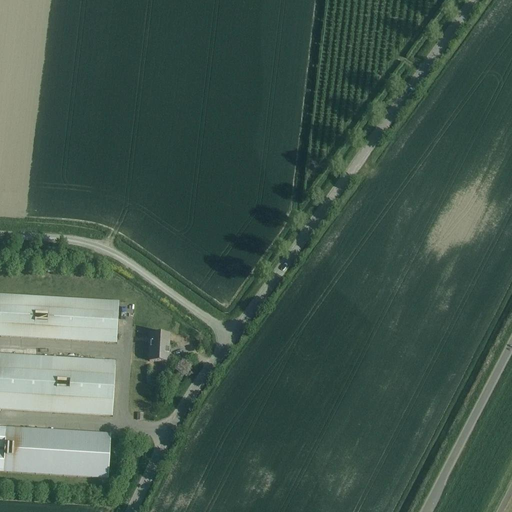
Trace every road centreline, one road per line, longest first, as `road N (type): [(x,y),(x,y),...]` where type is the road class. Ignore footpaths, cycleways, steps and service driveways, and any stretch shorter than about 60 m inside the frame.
road 1 (tertiary): [(229,339),(472,0)]
road 2 (unclassified): [(229,339),(99,248),(0,236)]
road 3 (tertiary): [(129,511),(179,409),(229,339)]
road 4 (unclassified): [(427,511),(511,345)]
